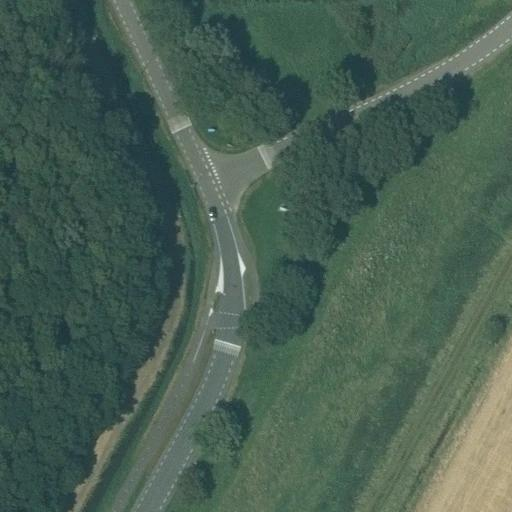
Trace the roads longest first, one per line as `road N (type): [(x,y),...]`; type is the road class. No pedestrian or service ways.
road 1 (tertiary): [(148,511),(222,379),(234,325),(214,189)]
road 2 (tertiary): [(214,189),(451,78),(511,35)]
road 3 (track): [(511,254),(370,511)]
road 4 (tertiary): [(214,189),(118,0)]
